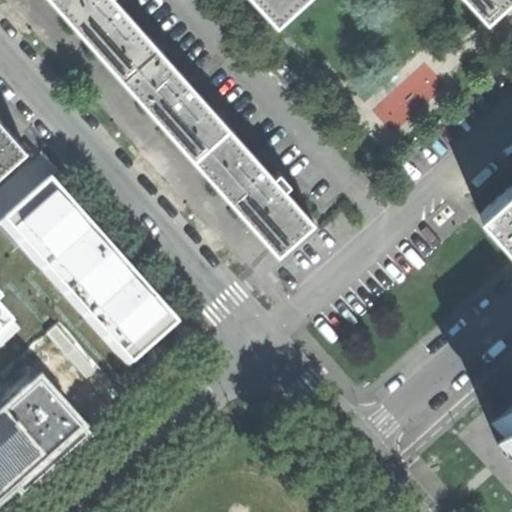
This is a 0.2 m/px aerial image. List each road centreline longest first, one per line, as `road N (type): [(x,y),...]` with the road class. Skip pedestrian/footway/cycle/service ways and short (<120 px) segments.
road 1 (residential): [(0,43),(268,345)]
road 2 (residential): [(511,128),(268,345)]
road 3 (residential): [(268,345),(74,511)]
road 4 (residential): [(362,441),(511,310)]
road 5 (residential): [(362,441),(268,345)]
